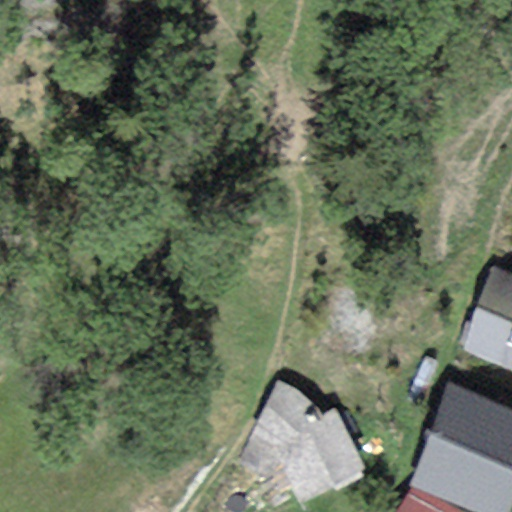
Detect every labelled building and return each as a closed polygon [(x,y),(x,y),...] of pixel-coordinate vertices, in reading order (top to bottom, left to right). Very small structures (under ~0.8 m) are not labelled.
[(493,273),(511,281),(511,264),(498,258),(493,273)] [(511,281),(493,273),(464,346),(511,366),(511,281)] [(419,478),(500,510),(511,478),(511,412),(453,390),(419,478)] [(253,472),(277,458),(283,454),(300,483),(343,458),(320,417),(311,422),(302,409),(284,400),(277,420),(244,466),(253,472)] [(343,458),(300,483),(285,491),(294,507),(353,474),(343,458)] [(457,511),(419,487),(401,511),(457,511)]
